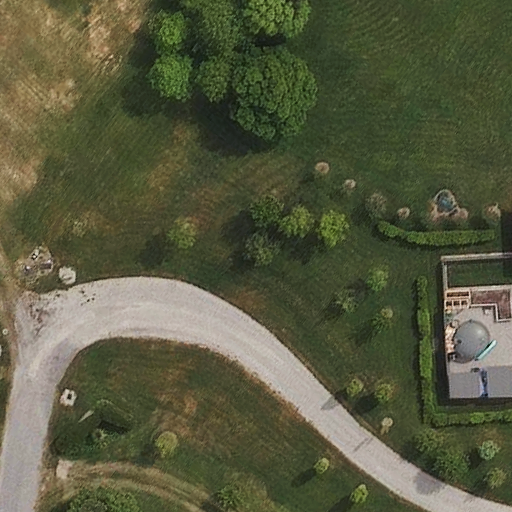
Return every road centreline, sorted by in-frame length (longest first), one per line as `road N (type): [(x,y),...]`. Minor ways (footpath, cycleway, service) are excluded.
road 1 (track): [(39,511),(102,474),(153,481),(212,511)]
road 2 (residential): [(13,511),(44,353)]
